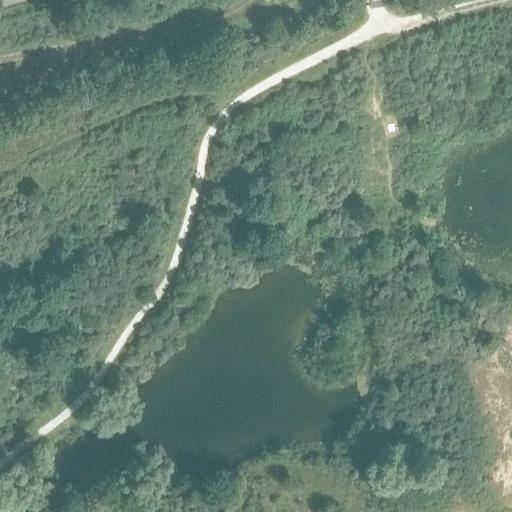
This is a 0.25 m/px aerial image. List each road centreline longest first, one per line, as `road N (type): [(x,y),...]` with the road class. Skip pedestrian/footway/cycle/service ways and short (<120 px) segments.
road 1 (track): [(0,136),(212,74),(277,58),(311,59)]
road 2 (track): [(0,57),(244,0)]
